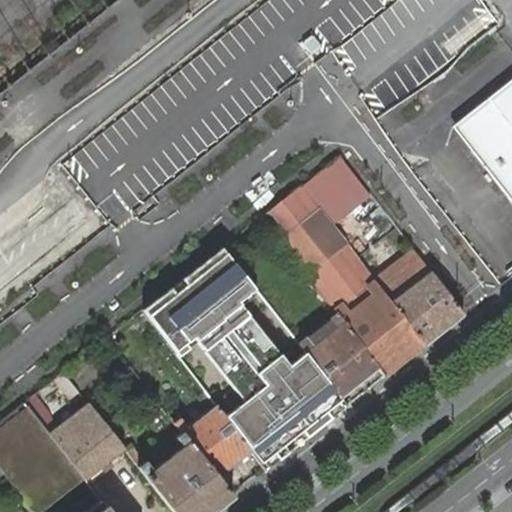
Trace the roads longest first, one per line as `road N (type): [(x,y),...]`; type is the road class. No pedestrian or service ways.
road 1 (residential): [(0,371),(305,127),(330,122)]
road 2 (tertiary): [(511,351),(308,511)]
